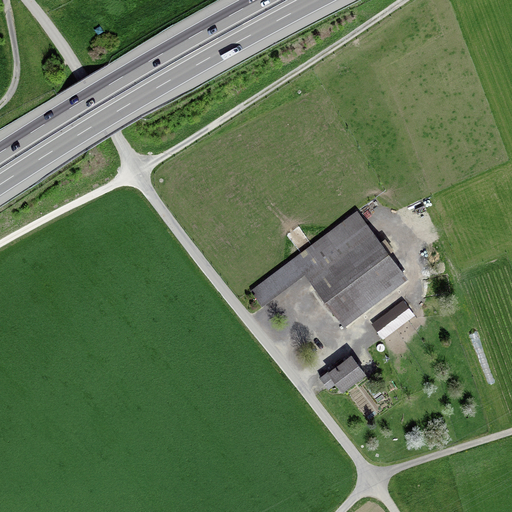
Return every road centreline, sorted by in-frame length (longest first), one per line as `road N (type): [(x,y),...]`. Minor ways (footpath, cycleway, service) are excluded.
road 1 (track): [(0,243),(137,172),(403,0)]
road 2 (unclassified): [(373,480),(163,211),(115,133)]
road 3 (motorway): [(0,184),(316,0)]
road 4 (motorway): [(258,0),(0,152)]
road 5 (unclassified): [(27,0),(115,133)]
road 6 (track): [(511,431),(373,480)]
